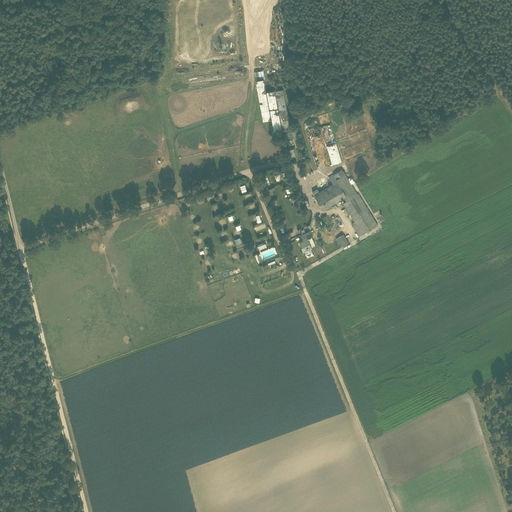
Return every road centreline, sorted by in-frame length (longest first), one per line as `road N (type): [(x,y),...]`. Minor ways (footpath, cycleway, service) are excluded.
road 1 (track): [(20,246),(85,511)]
road 2 (track): [(437,0),(511,107)]
